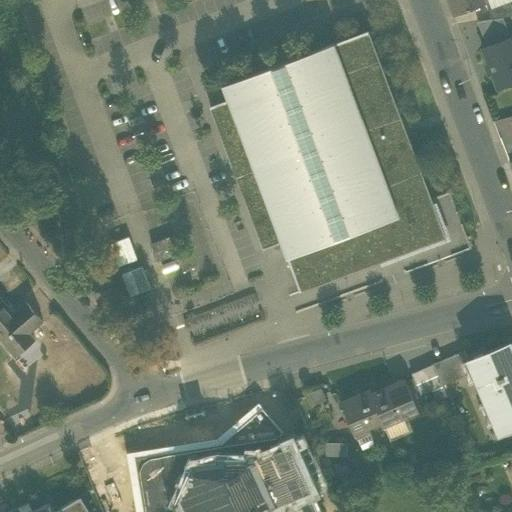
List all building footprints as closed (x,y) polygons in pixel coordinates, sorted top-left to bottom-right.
[(486,2),(485,0),(447,0),(453,15),(486,2)] [(502,0),(488,6),(493,19),(499,18),(511,15),(511,11),(507,0),(502,0)] [(477,21),(487,47),(507,39),(499,18),(493,19),(477,21)] [(368,31),(334,43),(399,216),(288,257),(300,291),(445,237),(368,31)] [(511,82),(511,37),(507,39),(487,47),(483,48),(498,88),(511,82)] [(282,242),(288,257),(399,216),(334,43),(223,85),(228,100),(282,242)] [(264,249),(282,242),(228,100),(210,107),(264,249)] [(17,354),(18,356),(27,349),(25,347),(35,339),(29,333),(42,322),(26,303),(13,313),(0,297),(0,336),(16,355),(17,354)] [(474,371),(500,434),(511,428),(511,348),(509,341),(469,358),(468,358),(474,371)] [(433,364),(442,384),(474,371),(468,358),(469,358),(465,350),(433,364)] [(442,384),(433,364),(412,373),(421,395),(432,390),(437,401),(447,397),(442,384)] [(405,379),(371,393),(382,419),(383,423),(406,413),(418,408),(405,379)] [(327,401),(321,388),(308,394),(314,406),(327,401)] [(366,425),(382,419),(371,393),(369,390),(341,402),(353,431),(366,425)] [(316,511),(307,491),(311,489),(290,442),(286,444),(281,434),(284,432),(263,406),(220,442),(135,457),(143,511),(316,511)] [(406,413),(383,423),(391,441),(413,431),(406,413)] [(366,425),(353,431),(361,449),(374,443),(366,425)] [(347,456),(348,443),(324,442),(324,456),(347,456)] [(33,510),(28,511),(87,511),(82,503),(81,504),(77,498),(53,511),(49,502),(33,510)] [(20,511),(28,511),(33,510),(29,502),(18,507),(20,511)]
